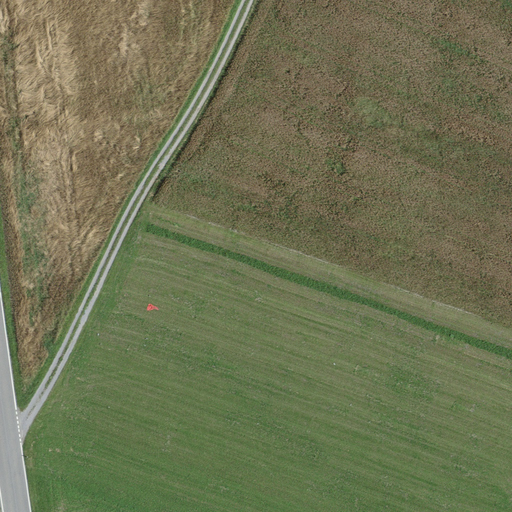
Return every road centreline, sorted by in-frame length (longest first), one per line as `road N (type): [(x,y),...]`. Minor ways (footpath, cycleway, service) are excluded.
road 1 (track): [(247,0),(10,447)]
road 2 (unclassified): [(19,511),(0,372)]
